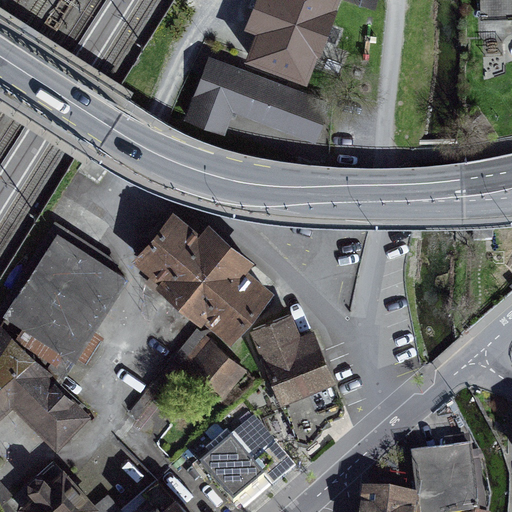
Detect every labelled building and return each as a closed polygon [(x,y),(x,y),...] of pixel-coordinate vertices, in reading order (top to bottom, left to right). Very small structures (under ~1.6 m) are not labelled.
[(308,89),(341,0),(258,0),(245,32),(256,37),(245,65),(308,89)] [(511,0),(480,0),(481,22),(511,21),(511,0)] [(316,145),(332,105),(305,95),(208,58),(185,123),(226,137),(235,113),(316,145)] [(173,203),(133,253),(159,276),(156,279),(201,318),(204,314),(231,337),(275,285),(247,263),(255,254),(209,215),(200,225),(173,203)] [(493,231),(473,231),(473,241),(494,240),(493,231)] [(81,365),(127,273),(50,235),(18,298),(0,316),(0,419),(11,408),(52,448),(60,452),(94,418),(62,387),(48,380),(60,355),(61,355),(81,365)] [(293,307),(252,323),(301,449),(346,407),(334,377),(336,376),(314,323),(301,328),(293,307)] [(210,341),(185,373),(221,403),(247,373),(210,341)] [(230,444),(199,470),(235,511),(266,484),(253,468),(278,446),(254,419),(228,442),(230,444)] [(472,443),(412,454),(418,491),(421,511),(463,511),(478,510),(480,510),(472,443)] [(51,464),(27,491),(32,496),(17,511),(95,511),(100,506),(51,464)] [(118,511),(197,511),(177,487),(173,491),(158,477),(117,511),(118,511)] [(421,511),(418,491),(363,486),(359,511),(421,511)]
